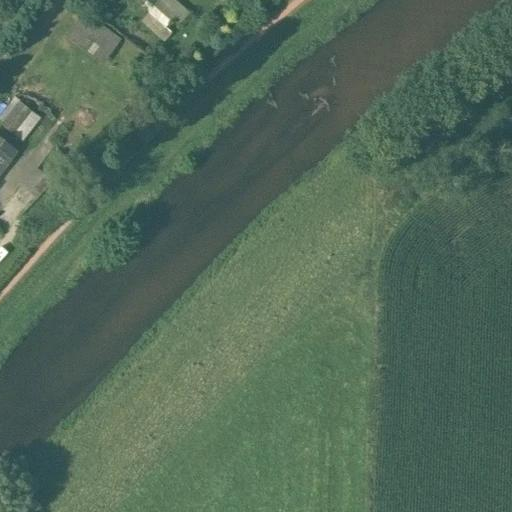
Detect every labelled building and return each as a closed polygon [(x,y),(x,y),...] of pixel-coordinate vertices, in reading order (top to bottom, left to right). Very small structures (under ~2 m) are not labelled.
[(175,16),(156,0),(134,0),(165,28),(175,16)] [(120,41),(90,18),(75,39),(104,62),(120,41)] [(21,104),(3,127),(12,135),(31,113),(21,104)] [(0,173),(11,160),(10,159),(15,153),(0,141),(0,173)] [(59,153),(41,175),(50,182),(68,161),(59,153)] [(37,171),(24,186),(38,198),(51,183),(37,171)]
